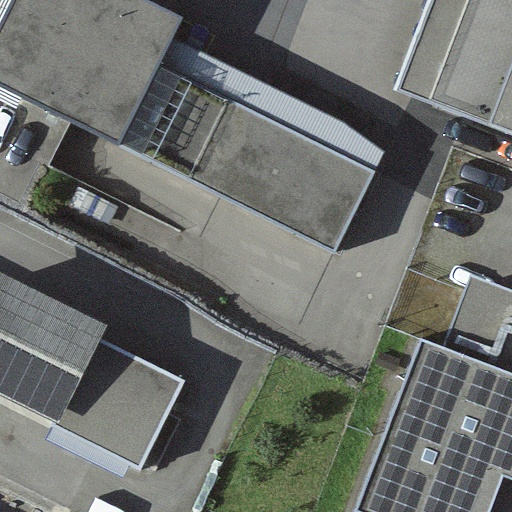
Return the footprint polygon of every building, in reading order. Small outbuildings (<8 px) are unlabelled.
[(188,31),(124,0),(22,0),(0,45),(0,98),(331,262),(373,177),(166,75),(188,31)] [(511,0),(429,0),(394,92),(490,129),(511,70),(511,0)] [(511,70),(490,129),(511,137),(511,70)] [(186,378),(0,277),(0,408),(131,479),(186,378)] [(451,353),(431,345),(369,511),(511,511),(511,296),(477,283),(451,353)]
